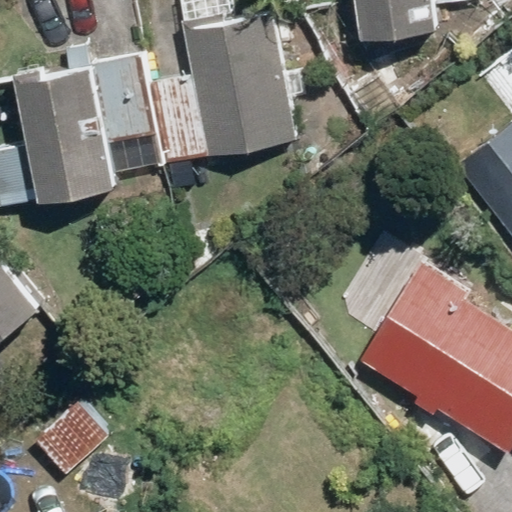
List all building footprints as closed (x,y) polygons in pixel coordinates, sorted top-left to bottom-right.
[(450,0),(369,0),(372,27),(453,18),(450,0)] [(283,5),(192,23),(217,150),(308,132),(283,5)] [(105,52),(28,67),(52,192),(129,177),(105,52)] [(511,119),(454,165),(511,239),(511,119)] [(0,336),(52,296),(0,230),(0,336)] [(432,253),(371,353),(428,388),(424,395),(442,406),(446,399),(511,439),(511,310),(476,288),(480,282),(432,253)] [(85,393),(41,434),(78,474),(122,433),(85,393)]
